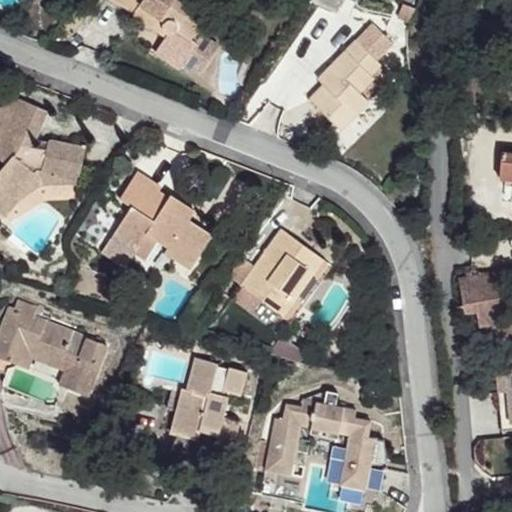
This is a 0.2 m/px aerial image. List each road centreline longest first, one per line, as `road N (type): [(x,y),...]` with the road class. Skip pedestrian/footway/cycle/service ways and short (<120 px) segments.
road 1 (residential): [(0,40),(301,148),(380,208),(421,290),(428,511)]
road 2 (residential): [(0,473),(188,511)]
